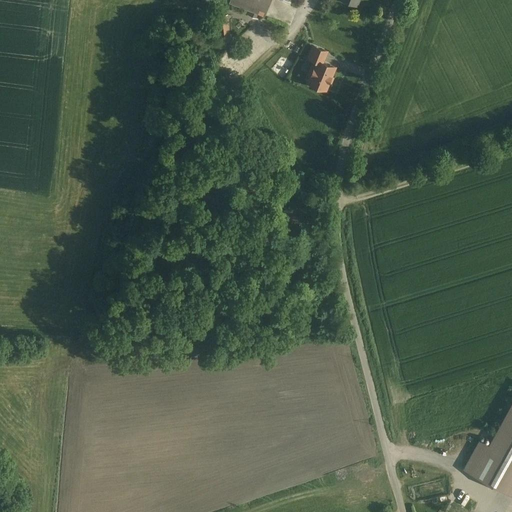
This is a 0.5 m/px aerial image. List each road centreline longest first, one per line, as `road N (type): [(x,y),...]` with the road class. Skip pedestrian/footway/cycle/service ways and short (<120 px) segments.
road 1 (unclassified): [(398,0),(347,136),(335,201),(339,267),(402,511)]
road 2 (track): [(335,201),(511,150)]
